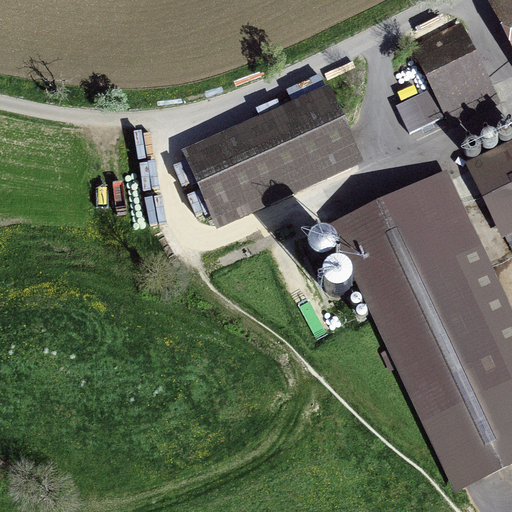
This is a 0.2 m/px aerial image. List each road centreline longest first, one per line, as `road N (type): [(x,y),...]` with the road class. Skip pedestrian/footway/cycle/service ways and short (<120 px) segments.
road 1 (residential): [(0,103),(113,119),(206,108),(434,0)]
road 2 (track): [(163,118),(167,181),(203,288),(281,343),(298,371)]
road 3 (track): [(298,371),(300,398),(271,450),(248,467),(134,511)]
